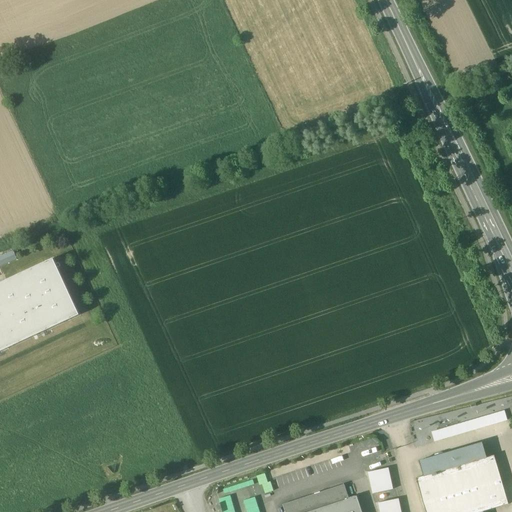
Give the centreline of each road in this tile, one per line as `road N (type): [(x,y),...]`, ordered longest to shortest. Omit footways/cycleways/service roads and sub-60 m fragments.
road 1 (tertiary): [(107,511),(498,383)]
road 2 (secondary): [(511,260),(388,0)]
